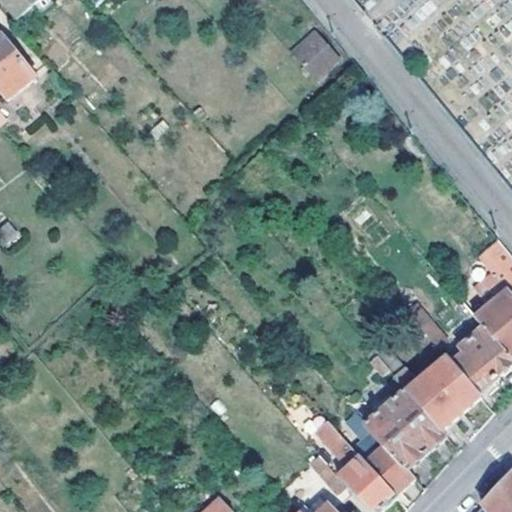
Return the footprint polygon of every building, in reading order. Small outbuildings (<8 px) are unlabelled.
[(2,0),(18,20),(44,0),(2,0)] [(38,78),(3,35),(0,37),(0,87),(11,101),(38,78)] [(320,41),(298,59),(306,67),(326,49),(320,41)] [(326,49),(306,67),(316,80),(337,62),(326,49)] [(0,111),(0,128),(0,129),(9,122),(0,111)] [(0,240),(6,248),(21,236),(8,221),(0,227),(0,240)] [(511,258),(499,242),(480,258),(494,274),(460,302),(484,330),(511,362),(511,361),(511,258)] [(407,312),(434,344),(444,337),(416,305),(407,312)] [(511,363),(511,362),(484,330),(463,349),(467,355),(453,367),(478,397),(511,368),(511,363)] [(384,344),(374,353),(378,359),(390,374),(396,379),(406,370),(384,344)] [(390,374),(378,359),(373,364),(385,378),(390,374)] [(442,433),(480,400),(478,397),(453,367),(448,361),(419,385),(406,370),(396,379),(406,392),(442,433)] [(442,433),(406,392),(386,409),(427,456),(447,439),(442,433)] [(408,472),(427,456),(386,409),(368,425),(387,448),(408,472)] [(355,413),(345,422),(362,441),(372,432),(355,413)] [(368,511),(386,511),(399,502),(396,498),(367,466),(347,443),(338,432),(331,425),(322,435),(350,469),(339,478),(368,511)] [(338,432),(347,443),(355,435),(347,425),(338,432)] [(408,472),(387,448),(367,466),(396,498),(416,481),(408,472)] [(328,466),(321,457),(312,464),(320,473),(328,466)] [(511,511),(511,479),(500,492),(481,511),(511,511)] [(229,511),(216,501),(206,511),(229,511)] [(305,506),(297,511),(333,511),(330,508),(324,511),(323,511),(316,503),(308,510),(305,506)]
